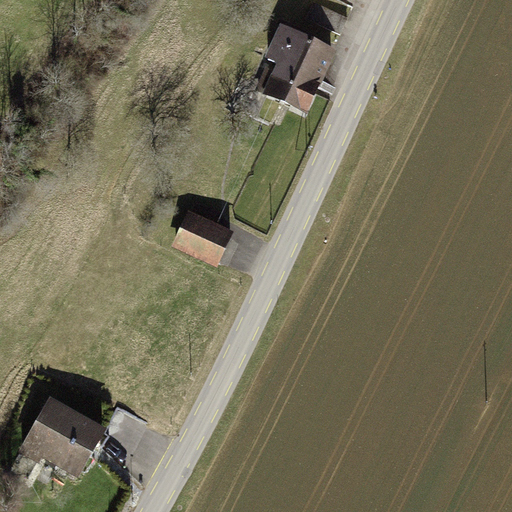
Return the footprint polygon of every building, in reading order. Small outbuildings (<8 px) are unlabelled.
[(350,20),(316,4),(309,19),(342,35),(350,20)] [(334,54),(284,31),(270,60),(283,66),(279,75),(268,70),(260,88),(271,92),(270,95),(307,112),(334,54)] [(235,61),(225,54),(214,71),(224,77),(235,61)] [(224,217),(198,204),(178,245),(220,265),(233,238),(217,231),(224,217)] [(105,434),(52,404),(28,447),(80,477),(105,434)]
